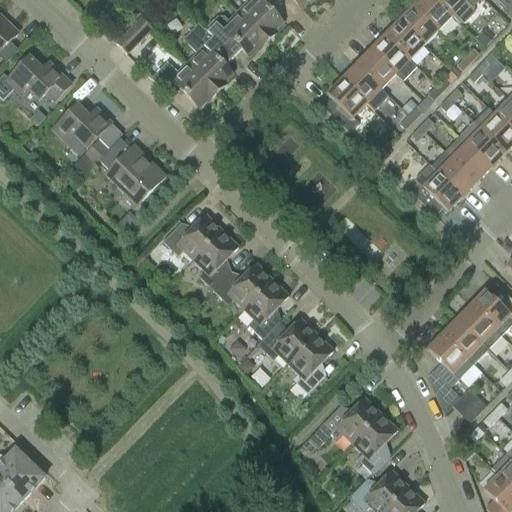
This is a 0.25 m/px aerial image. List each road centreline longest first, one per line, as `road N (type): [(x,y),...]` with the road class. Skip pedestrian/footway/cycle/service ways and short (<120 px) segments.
road 1 (residential): [(384,347),(201,159)]
road 2 (residential): [(201,159),(36,0)]
road 3 (residential): [(201,159),(360,0)]
road 4 (residential): [(384,347),(511,211)]
road 5 (residential): [(456,511),(384,347)]
road 6 (residential): [(59,511),(79,491),(0,415)]
